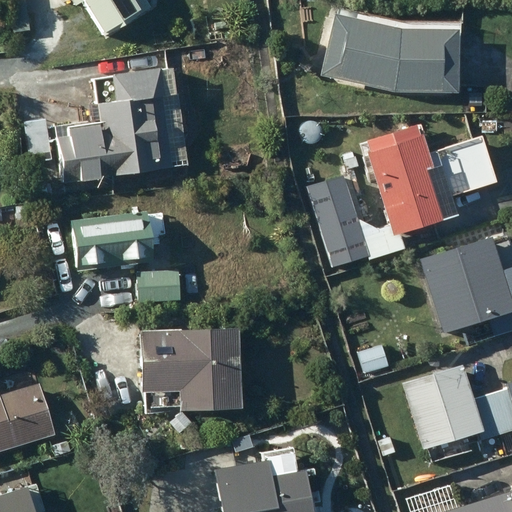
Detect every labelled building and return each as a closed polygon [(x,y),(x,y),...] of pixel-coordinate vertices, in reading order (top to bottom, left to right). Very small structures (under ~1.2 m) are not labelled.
[(27,29),(23,0),(7,0),(12,31),(27,29)] [(146,0),(68,0),(72,6),(80,1),(102,36),(150,5),(146,0)] [(455,29),(398,26),(331,10),(317,73),(382,88),(452,91),(455,29)] [(71,122),(53,124),(61,181),(186,163),(176,92),(173,93),(169,63),(110,71),(111,75),(92,78),(98,121),(72,125),(71,122)] [(43,118),(22,121),(30,162),(50,158),(43,118)] [(304,184),(328,265),(365,254),(366,258),(404,246),(399,230),(454,213),(439,162),(429,165),(416,122),(364,138),(368,149),(365,150),(388,224),(377,227),(357,219),(343,173),(304,184)] [(29,203),(15,205),(17,219),(31,216),(29,203)] [(144,208),(69,218),(75,271),(151,261),(144,208)] [(489,235),(418,257),(440,332),(511,310),(511,308),(510,303),(511,302),(511,264),(499,268),(489,235)] [(177,268),(134,271),(136,302),(179,299),(177,268)] [(235,326),(137,329),(138,390),(176,389),(176,408),(237,406),(235,326)] [(380,344),(356,351),(362,372),(386,365),(380,344)] [(461,364),(401,383),(422,450),(477,432),(479,440),(502,433),(489,393),(472,399),(461,364)] [(79,379),(62,384),(67,403),(84,397),(79,379)] [(489,393),(502,433),(511,429),(511,379),(505,382),(507,387),(489,393)] [(0,448),(53,433),(38,382),(0,393),(0,448)] [(179,411),(169,421),(179,432),(190,422),(179,411)] [(392,451),(387,434),(374,438),(379,455),(392,451)] [(65,441),(50,445),(53,455),(68,451),(65,441)] [(265,458),(213,467),(221,511),(309,511),(301,467),(268,473),(265,458)] [(0,511),(32,511),(24,484),(0,491),(0,511)] [(506,492),(466,504),(441,511),(511,511),(511,487),(505,489),(506,492)]
